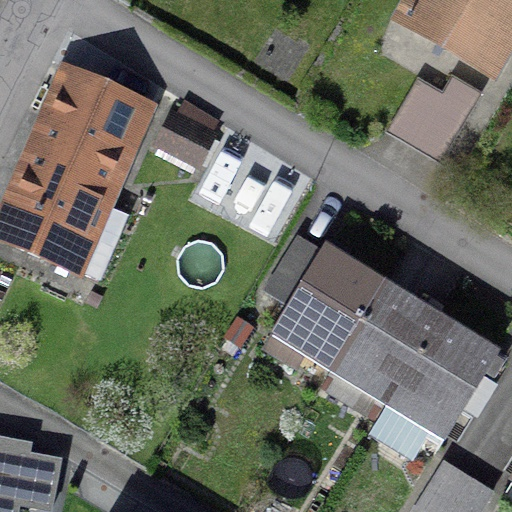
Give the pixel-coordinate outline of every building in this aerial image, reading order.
[(487,73),(511,31),(511,0),(414,0),(401,22),(487,73)] [(134,112),(68,83),(0,240),(0,243),(64,272),(134,112)] [(475,98),(449,83),(439,100),(465,115),(475,98)] [(194,167),(208,140),(171,121),(157,148),(194,167)] [(280,330),(333,363),(444,431),(437,441),(441,443),(486,370),(492,360),(421,317),(348,272),(355,261),(350,258),(345,255),(338,266),(321,256),(321,258),(295,242),(262,295),(288,311),(271,340),(274,341),(280,330)] [(0,457),(0,511),(41,511),(48,479),(60,482),(62,469),(0,457)] [(441,467),(412,511),(478,511),(489,496),(478,490),(451,473),(441,467)]
